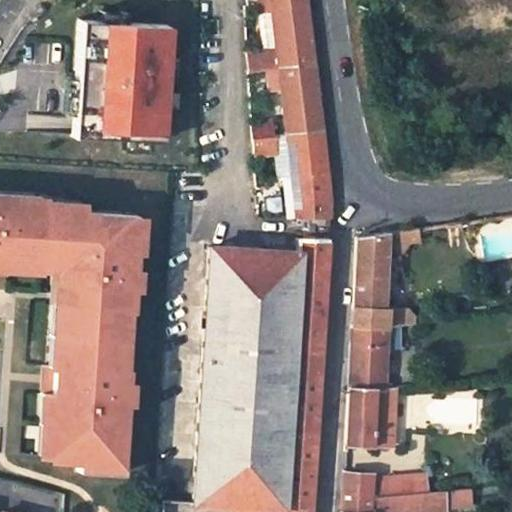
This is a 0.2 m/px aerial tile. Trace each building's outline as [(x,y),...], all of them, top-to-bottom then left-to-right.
[(261,0),(262,8),(271,7),(276,46),(246,50),(248,68),(278,64),(297,216),(312,217),(328,218),(327,160),(305,0),(261,0)] [(97,7),(97,18),(123,19),(124,9),(97,7)] [(97,18),(77,17),(70,132),(159,137),(166,22),(123,19),(97,18)] [(125,245),(127,211),(57,207),(57,200),(41,199),(42,194),(0,191),(0,259),(7,260),(8,252),(37,254),(37,262),(53,263),(64,264),(60,332),(58,362),(53,362),(51,386),(47,454),(78,455),(77,467),(122,470),(123,450),(118,449),(123,366),(120,366),(123,306),(126,306),(130,246),(125,245)] [(242,503),(241,511),(309,511),(328,218),(312,217),(311,230),(305,230),(305,234),(297,235),(296,249),(280,505),(242,503)] [(404,324),(406,308),(380,307),(384,232),(354,237),(349,325),(384,327),(398,325),(404,324)] [(207,243),(192,500),(242,503),(280,505),(296,249),(207,243)] [(37,262),(37,254),(8,252),(7,260),(7,263),(37,265),(37,262)] [(60,332),(64,264),(53,263),(49,331),(60,332)] [(413,315),(406,308),(404,324),(413,323),(413,315)] [(383,347),(384,327),(349,325),(345,385),(380,386),(381,370),(382,360),(383,347)] [(397,348),(398,325),(384,327),(383,347),(397,348)] [(58,362),(60,332),(49,331),(47,361),(53,362),(58,362)] [(381,370),(391,370),(392,360),(382,360),(381,370)] [(51,386),(53,362),(47,361),(42,361),(40,385),(51,386)] [(47,454),(51,386),(40,385),(36,453),(47,454)] [(390,446),(392,385),(380,386),(345,385),(342,444),(390,446)] [(369,473),(340,472),(338,511),(351,511),(367,511),(368,496),(369,478),(369,473)] [(369,478),(368,496),(427,491),(426,472),(369,478)] [(469,506),(468,489),(427,491),(368,496),(367,511),(445,511),(445,508),(469,506)]
